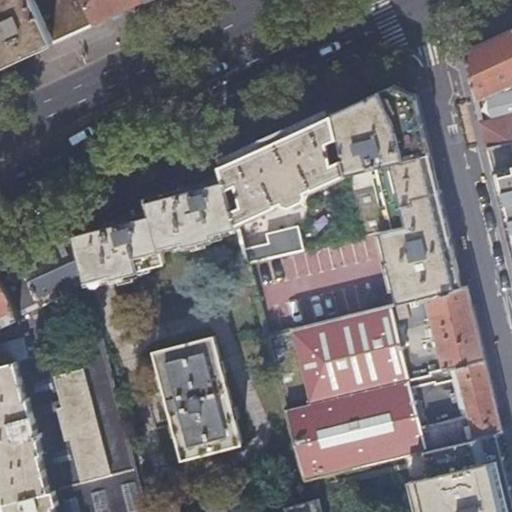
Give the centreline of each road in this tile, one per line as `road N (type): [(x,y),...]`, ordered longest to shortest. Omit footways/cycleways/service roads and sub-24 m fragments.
road 1 (primary): [(0,211),(420,0)]
road 2 (residential): [(420,0),(511,375)]
road 3 (primary): [(273,0),(0,131)]
